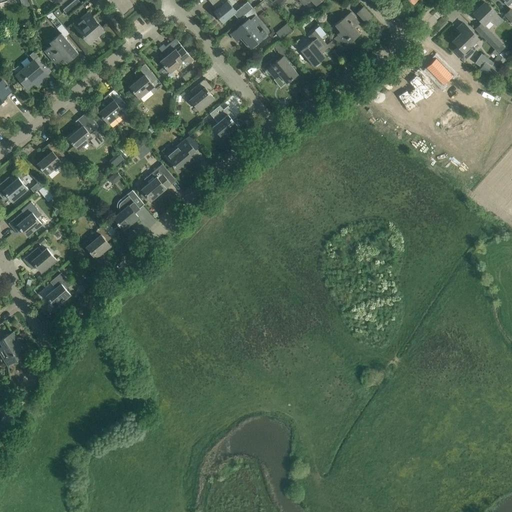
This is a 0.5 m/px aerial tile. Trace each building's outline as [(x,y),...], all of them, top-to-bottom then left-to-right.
[(64,11),(62,13),(61,14),(63,16),(66,14),(67,15),(81,4),(78,0),(74,0),(63,10),(64,11)] [(247,2),(236,11),(227,1),(223,4),(220,0),(208,0),(213,5),(214,3),(218,8),(213,12),(222,23),(233,14),(238,20),(256,5),(255,3),(251,6),(247,2)] [(274,0),(271,3),(277,9),(286,0),(274,0)] [(473,12),(474,13),(473,13),(483,24),(489,19),(496,27),(502,20),(484,2),(479,8),(478,7),(477,7),(473,11),(473,12)] [(372,16),(363,7),(357,13),(365,22),(372,16)] [(53,12),(57,17),(61,14),(62,13),(58,9),(53,12)] [(242,17),(246,21),(231,34),(236,40),(242,36),(244,38),(241,41),(249,49),(251,49),(259,43),(257,41),(268,32),(254,16),(255,13),(251,9),(242,17)] [(46,15),(51,21),(56,17),(51,11),(46,15)] [(87,13),(73,24),(89,44),(90,43),(89,42),(102,31),(103,32),(104,31),(101,28),(99,29),(96,25),(98,24),(88,11),(87,12),(87,13)] [(340,31),(337,34),(346,45),(360,34),(356,29),(355,30),(353,27),(359,22),(351,12),(335,25),(340,31)] [(288,23),(277,31),(282,38),(292,30),(288,23)] [(454,50),(464,60),(474,51),(470,46),(478,38),(463,23),(457,28),(462,33),(453,41),(458,46),(454,50)] [(300,50),(313,66),(315,65),(316,66),(321,63),(319,61),(325,56),(322,52),(328,47),(319,36),(324,32),(319,27),(308,36),(312,41),(300,50)] [(490,30),(483,37),(496,50),(498,51),(503,46),(502,44),(502,43),(490,30)] [(71,59),(78,53),(61,32),(49,42),(51,45),(44,51),(55,64),(67,54),(71,59)] [(169,73),(180,64),(183,67),(192,59),(175,38),(165,47),(170,53),(160,61),(169,73)] [(274,45),(283,56),(288,52),(279,41),(274,45)] [(476,62),(480,65),(484,59),(498,69),(505,59),(499,54),(493,62),(481,54),(476,62)] [(298,74),(283,56),(266,69),(274,79),(279,75),(286,83),(298,74)] [(14,70),(14,71),(14,72),(16,74),(21,80),(27,88),(33,83),(38,79),(42,83),(48,78),(47,76),(51,72),(45,64),(39,57),(34,60),(23,69),(21,66),(20,66),(19,66),(18,66),(17,66),(14,69),(14,70)] [(436,58),(426,68),(443,85),(443,84),(442,83),(451,75),(452,76),(453,75),(436,58)] [(480,69),(491,76),(495,70),(497,71),(498,69),(484,59),(480,65),(482,66),(480,69)] [(144,75),(129,87),(138,98),(153,85),(151,83),(156,78),(144,64),(137,70),(137,71),(139,69),(144,75)] [(406,90),(397,95),(408,112),(409,112),(408,111),(416,106),(417,107),(414,102),(423,97),(426,100),(426,99),(426,98),(434,90),(435,90),(436,90),(430,84),(433,82),(427,75),(424,78),(418,72),(408,82),(414,87),(408,93),(406,90)] [(213,88),(205,78),(190,91),(194,96),(189,100),(199,111),(214,98),(209,92),(213,88)] [(6,95),(11,91),(2,80),(0,81),(0,102),(6,98),(6,97),(6,96),(6,95)] [(108,124),(123,111),(128,118),(134,113),(114,89),(103,98),(108,104),(98,112),(108,124)] [(181,97),(185,93),(182,90),(176,95),(175,101),(180,102),(181,97)] [(236,116),(228,106),(213,118),(217,123),(212,127),(222,139),(237,126),(232,119),(236,116)] [(82,125),(68,138),(74,146),(77,149),(87,141),(94,149),(105,141),(95,130),(95,129),(99,126),(87,112),(83,115),(75,121),(76,122),(78,120),(82,125)] [(185,139),(165,156),(178,172),(194,159),(188,153),(193,149),(195,151),(185,139)] [(52,152),(37,164),(46,175),(61,163),(59,160),(64,155),(52,140),(44,147),(45,148),(47,146),(52,152)] [(120,151),(129,154),(132,148),(123,144),(120,151)] [(143,158),(151,150),(144,144),(136,152),(143,158)] [(111,161),(116,166),(120,161),(115,157),(111,161)] [(144,179),(148,184),(141,190),(150,201),(166,188),(165,187),(170,183),(170,184),(171,184),(168,180),(173,177),(162,164),(144,179)] [(0,195),(3,199),(7,195),(12,202),(28,189),(18,177),(13,181),(9,176),(0,183),(0,195)] [(39,189),(45,195),(49,191),(44,185),(39,189)] [(118,211),(120,213),(113,218),(123,230),(138,217),(134,212),(144,204),(132,190),(121,199),(119,201),(117,203),(117,206),(117,209),(118,211)] [(21,210),(22,212),(8,223),(17,233),(21,230),(26,236),(42,224),(32,212),(37,208),(31,202),(21,210)] [(111,238),(112,237),(102,225),(93,233),(97,238),(85,247),(95,259),(110,246),(105,240),(110,236),(111,238)] [(42,252),(38,247),(23,259),(31,269),(36,266),(41,272),(56,260),(47,248),(42,252)] [(50,281),(51,283),(37,294),(46,304),(50,301),(55,307),(70,295),(66,289),(71,285),(61,273),(50,281)] [(22,349),(13,332),(0,339),(0,340),(0,341),(3,345),(0,346),(0,352),(7,365),(21,357),(21,356),(20,356),(17,352),(22,349)]
